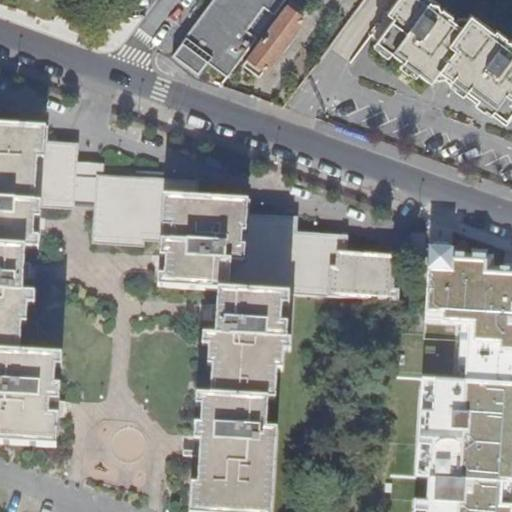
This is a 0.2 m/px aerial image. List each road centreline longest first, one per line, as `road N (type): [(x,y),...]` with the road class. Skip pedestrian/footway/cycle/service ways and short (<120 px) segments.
road 1 (residential): [(118,75),(511,215)]
road 2 (residential): [(0,30),(118,75)]
